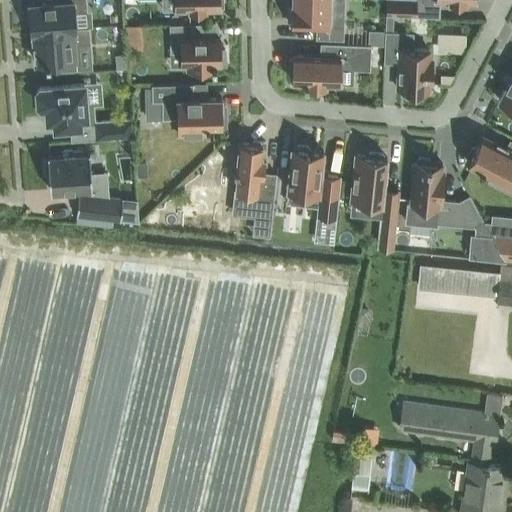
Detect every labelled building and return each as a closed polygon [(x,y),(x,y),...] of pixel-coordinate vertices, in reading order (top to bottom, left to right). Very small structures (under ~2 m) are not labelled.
[(86,0),(56,0),(57,0),(55,0),(54,0),(45,0),(45,1),(30,2),(30,6),(27,6),(28,23),(31,22),(32,30),(33,30),(76,27),(75,10),(87,9),(86,0)] [(176,0),(176,8),(190,8),(190,10),(206,10),(206,8),(220,7),(220,5),(224,5),(223,0),(176,0)] [(289,7),(288,20),(291,20),(291,23),(317,24),(316,37),(344,38),(345,24),(329,23),(329,0),(293,0),(293,4),(292,4),(292,7),(289,7)] [(386,0),(386,14),(387,14),(393,14),(417,15),(417,0),(386,0)] [(386,44),(384,61),(398,61),(398,87),(412,88),(413,90),(424,91),(425,88),(429,88),(429,82),(432,83),(433,57),(430,56),(430,48),(412,48),(413,32),(393,31),(393,14),(387,14),(386,29),(386,31),(386,44)] [(196,22),(170,23),(171,51),(182,51),(182,65),(187,64),(187,67),(196,67),(198,70),(206,70),(209,67),(217,66),(217,64),(226,64),(226,49),(221,49),(221,44),(216,44),(216,37),(221,37),(221,35),(206,36),(206,34),(197,34),(196,22)] [(145,46),(145,23),(129,23),(130,47),(145,46)] [(76,27),(33,30),(36,60),(46,59),(46,60),(50,60),(50,59),(57,59),(58,68),(81,67),(79,43),(90,43),(89,26),(76,27)] [(369,28),(369,43),(370,43),(386,44),(386,31),(386,29),(369,28)] [(290,57),(290,69),(293,69),(293,79),(305,80),(304,82),(307,83),(307,84),(326,85),(326,81),(341,81),(341,66),(369,67),(370,43),(369,43),(322,41),(322,55),(294,54),(294,58),(290,57)] [(127,53),(117,53),(118,68),(129,67),(127,53)] [(441,72),(441,80),(451,80),(455,72),(441,72)] [(511,76),(501,99),(511,104),(511,76)] [(85,82),(41,86),(38,90),(39,103),(42,106),(47,105),(48,119),(55,119),(55,127),(88,124),(85,82)] [(222,119),(226,119),(226,105),(223,105),(222,96),(200,97),(200,95),(194,95),(193,82),(152,83),(153,99),(162,99),(163,117),(178,116),(179,134),(208,134),(208,126),(223,126),(222,119)] [(94,119),(95,137),(132,134),(131,116),(94,119)] [(511,192),(511,140),(507,147),(486,136),(481,144),(478,142),(476,146),(472,147),(469,154),(470,158),(468,161),(491,173),(488,180),(511,192)] [(256,214),(272,216),(277,172),(264,171),(266,156),(265,156),(266,141),(254,139),(253,142),(239,141),(237,167),(235,167),(234,170),(238,171),(235,200),(257,203),(256,214)] [(292,146),(287,191),(320,194),(318,214),(337,216),(341,175),(321,173),(324,149),(310,148),(307,144),(299,143),(295,146),(292,146)] [(49,157),(45,157),(46,172),(50,171),(51,189),(85,187),(85,192),(79,192),(77,214),(122,219),(124,197),(112,195),(110,172),(92,173),(90,150),(48,153),(49,157)] [(356,153),(351,199),(353,199),(372,201),(371,211),(370,215),(381,216),(380,226),(395,227),(396,227),(400,190),(384,188),(388,156),(384,156),(384,152),(370,151),(369,154),(356,153)] [(408,201),(405,222),(438,225),(438,221),(472,225),(473,224),(474,227),(474,232),(493,234),(485,220),(470,193),(459,199),(441,197),(444,169),(442,169),(443,162),(439,162),(439,159),(432,158),(432,161),(428,161),(429,157),(417,156),(417,159),(416,159),(415,164),(412,164),(411,175),(414,175),(412,201),(408,201)] [(148,161),(137,161),(138,176),(148,175),(148,161)] [(511,222),(485,220),(493,234),(506,259),(511,259),(511,222)] [(420,261),(418,283),(430,284),(432,262),(420,261)] [(486,275),(483,299),(511,302),(511,264),(501,263),(501,267),(485,265),(484,275),(486,275)] [(476,437),(472,461),(487,463),(491,439),(495,440),(499,414),(500,409),(485,407),(483,412),(404,401),(400,427),(476,437)] [(355,453),(352,485),(369,487),(372,455),(355,453)] [(501,511),(508,466),(487,463),(472,461),(470,461),(462,511),(501,511)]
